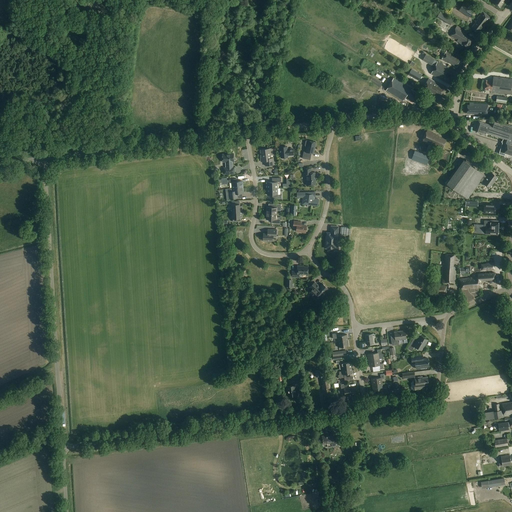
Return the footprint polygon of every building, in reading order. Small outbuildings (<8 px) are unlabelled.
[(471,17),(474,13),(476,10),(476,9),(474,8),(469,5),(462,16),(463,16),(466,18),(467,18),(469,16),(469,15),(471,17)] [(441,12),(439,16),(438,17),(451,25),(454,20),(441,12)] [(486,25),(492,18),(483,12),(471,28),(478,33),(480,31),(483,27),(485,24),(486,25)] [(468,48),(473,40),(466,36),(468,33),(457,26),(451,36),(458,40),(457,41),(468,48)] [(457,67),(461,60),(453,55),(454,54),(447,51),(443,60),(450,64),(450,63),(452,65),(453,64),(457,67)] [(449,82),(453,75),(448,72),(450,68),(438,62),(431,74),(446,82),(447,81),(449,82)] [(422,75),(412,69),(409,73),(420,80),(422,75)] [(380,87),(382,84),(372,77),(370,81),(380,87)] [(414,102),(419,95),(412,90),(413,89),(394,77),(386,91),(404,101),(406,98),(414,102)] [(511,94),(511,79),(493,77),(493,81),(486,80),(485,90),(491,91),(491,92),(511,94)] [(441,96),(445,89),(443,88),(444,87),(429,78),(422,90),(434,97),(436,93),(441,96)] [(487,114),(488,105),(474,104),(474,103),(470,103),(470,105),(467,105),(467,112),(487,114)] [(511,127),(495,122),(493,127),(480,123),(477,132),(486,135),(486,133),(506,139),(505,142),(506,143),(506,144),(502,143),(499,153),(504,155),(505,153),(509,154),(508,155),(509,156),(510,156),(511,155),(511,127)] [(442,150),(446,140),(438,136),(439,136),(427,131),(423,141),(430,145),(427,152),(431,154),(434,146),(442,150)] [(313,154),(316,143),(306,141),(305,145),(306,147),(307,147),(306,152),(304,152),(302,159),(310,160),(311,157),(309,157),(310,154),(313,154)] [(287,150),(287,147),(280,148),(280,151),(280,152),(281,158),(288,158),(288,156),(293,155),(293,149),(287,150)] [(271,159),(270,149),(260,150),(261,159),(261,162),(265,162),(265,166),(274,165),(273,158),(271,159)] [(426,164),(429,156),(415,151),(412,159),(426,164)] [(233,168),(232,162),(234,162),(233,154),(222,155),(223,163),(226,162),(226,168),(224,168),(224,175),(235,174),(234,168),(233,168)] [(450,189),(451,187),(467,199),(473,192),(477,186),(480,189),(482,185),(479,183),(481,180),(484,182),(484,183),(490,187),(498,177),(492,172),(487,178),(484,176),(485,175),(473,167),(464,160),(446,184),(448,185),(447,186),(450,189)] [(311,173),(311,169),(304,169),(304,175),(307,175),(307,185),(316,185),(316,179),(315,179),(315,173),(311,173)] [(267,189),(278,189),(277,182),(281,182),(281,178),(272,179),(272,182),(267,183),(267,189)] [(233,189),(243,187),(242,181),(237,182),(236,179),(229,180),(229,183),(232,183),(233,189)] [(243,187),(233,189),(233,192),(229,192),(230,199),(243,198),(243,194),(243,193),(243,187)] [(278,189),(267,189),(267,195),(272,195),(272,199),(281,199),(281,195),(278,195),(278,189)] [(314,199),(314,197),(315,197),(314,193),(297,193),(297,197),(304,197),(304,199),(303,199),(302,204),(317,206),(318,200),(314,199)] [(232,212),(242,212),(242,206),(240,206),(239,202),(232,202),(232,212)] [(266,214),(276,214),(277,211),(281,211),(281,205),(269,204),(268,208),(267,208),(266,214)] [(242,212),(232,212),(233,222),(240,222),(240,217),(243,217),(242,212)] [(276,217),(276,214),(266,214),(266,220),(271,220),(271,223),(280,224),(280,217),(276,217)] [(498,234),(498,221),(484,220),(484,225),(474,224),(474,233),(498,234)] [(305,233),(305,232),(307,232),(307,228),(306,228),(306,226),(300,225),(300,222),(294,221),(293,227),(296,227),(295,232),(305,233)] [(337,238),(338,228),(338,226),(332,226),(331,228),(331,234),(328,234),(327,241),(326,241),(325,249),(328,249),(328,250),(329,251),(333,251),(334,251),(334,249),(337,249),(338,242),(336,241),(336,237),(337,238)] [(268,234),(263,234),(263,241),(273,242),(273,237),(276,237),(277,230),(268,230),(268,234)] [(453,266),(454,254),(444,254),(443,266),(442,282),(447,282),(447,281),(450,281),(450,283),(454,283),(455,268),(455,266),(453,266)] [(308,275),(308,267),(302,267),(302,266),(297,266),(297,272),(292,272),(292,278),(300,278),(300,274),(308,275)] [(481,284),(481,281),(496,280),(495,273),(477,274),(478,276),(459,279),(460,288),(470,288),(470,289),(482,288),(482,284),(481,284)] [(320,287),(315,282),(310,288),(312,290),(309,293),(315,298),(318,295),(321,298),(323,296),(328,290),(322,284),(320,287)] [(446,294),(446,286),(434,286),(434,296),(445,296),(445,294),(446,294)] [(392,345),(399,344),(398,340),(406,338),(405,331),(394,332),(395,338),(391,338),(392,345)] [(338,342),(348,340),(347,335),(338,336),(337,333),(332,334),(333,339),(338,338),(338,342)] [(367,345),(374,344),(373,334),(365,335),(367,345)] [(428,340),(421,335),(418,339),(414,337),(408,349),(412,351),(415,346),(422,350),(428,340)] [(369,360),(379,359),(379,354),(381,354),(381,349),(377,350),(378,353),(368,354),(369,360)] [(423,359),(423,355),(411,356),(412,363),(415,363),(416,368),(429,366),(428,358),(423,359)] [(379,359),(369,360),(370,367),(379,366),(380,369),(383,368),(383,363),(380,364),(379,359)] [(340,369),(342,369),(352,368),(351,362),(343,363),(343,360),(337,361),(337,364),(339,364),(340,366),(339,366),(340,369)] [(352,368),(342,369),(342,371),(339,372),(340,375),(338,375),(339,378),(345,378),(345,375),(352,373),(352,368)] [(372,385),(383,384),(382,379),(385,378),(384,374),(381,374),(381,378),(371,379),(372,385)] [(297,395),(296,390),(296,387),(300,386),(299,377),(292,379),(293,385),(286,386),(287,391),(288,391),(289,396),(297,395)] [(428,385),(427,377),(420,378),(420,377),(415,378),(415,382),(414,382),(415,389),(425,388),(424,385),(428,385)] [(323,392),(331,391),(329,378),(321,379),(323,392)] [(383,384),(372,385),(373,392),(378,391),(378,394),(387,393),(386,388),(383,389),(383,384)] [(347,388),(347,385),(341,386),(342,391),(345,391),(345,395),(355,394),(354,387),(347,388)] [(495,412),(485,413),(486,420),(489,419),(504,417),(504,416),(511,414),(511,403),(511,402),(502,404),(503,411),(500,411),(499,404),(494,404),(495,412)] [(333,438),(333,435),(322,436),(324,444),(328,444),(328,447),(343,444),(342,437),(333,438)] [(495,447),(508,445),(507,438),(494,440),(495,447)] [(511,465),(510,455),(501,456),(501,455),(497,456),(498,460),(502,459),(502,463),(499,463),(500,467),(511,465)] [(329,485),(341,484),(340,475),(328,476),(329,485)] [(505,485),(504,478),(488,481),(481,482),(482,489),(489,488),(505,485)]
